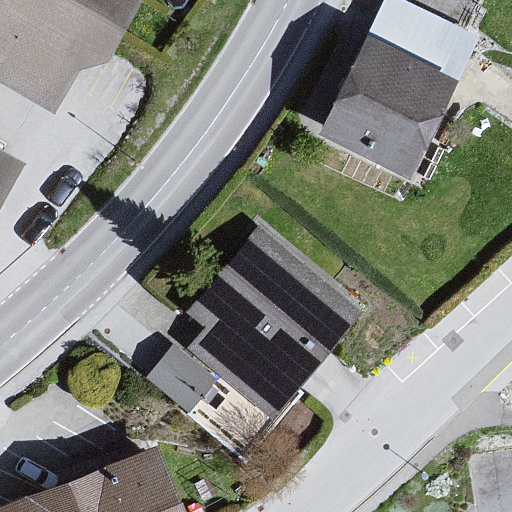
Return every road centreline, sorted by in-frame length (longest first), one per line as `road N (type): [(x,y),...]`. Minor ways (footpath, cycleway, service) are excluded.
road 1 (secondary): [(0,344),(159,192),(288,0)]
road 2 (residential): [(511,316),(307,511)]
